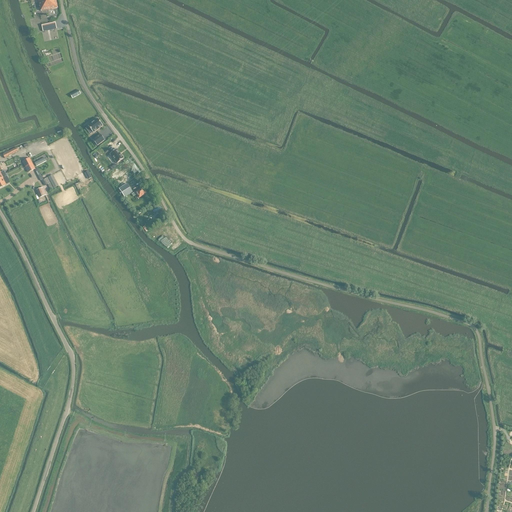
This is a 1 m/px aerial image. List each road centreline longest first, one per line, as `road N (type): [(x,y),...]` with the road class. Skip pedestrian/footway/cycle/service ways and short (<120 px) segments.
road 1 (unclassified): [(33,511),(69,401),(73,362),(0,209)]
road 2 (residential): [(168,212),(89,96),(61,0)]
